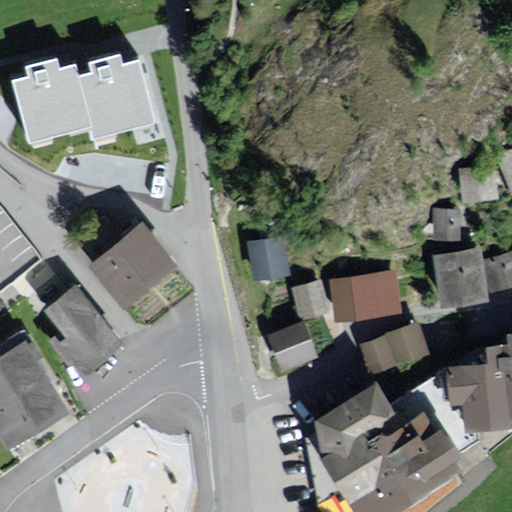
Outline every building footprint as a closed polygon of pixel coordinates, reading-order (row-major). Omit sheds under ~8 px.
[(6,72),(0,79),(0,136),(13,148),(47,110),(6,72)] [(511,151),(501,156),(511,182),(511,151)] [(497,165),(460,169),(463,199),(500,195),(497,165)] [(0,207),(0,292),(42,259),(0,207)] [(461,209),(434,209),(434,237),(461,237),(461,209)] [(143,224),(93,263),(129,310),(179,272),(143,224)] [(289,236),(250,241),(255,279),(293,275),(289,236)] [(491,299),(484,246),(434,252),(441,305),(491,299)] [(511,253),(498,259),(511,292),(511,291),(511,253)] [(398,270),(334,278),(340,319),(404,311),(398,270)] [(332,310),(322,279),(294,289),(304,320),(332,310)] [(77,282),(39,314),(90,375),(128,343),(77,282)] [(322,355),(309,322),(272,336),(285,370),(322,355)] [(422,322),(385,334),(393,359),(430,348),(422,322)] [(511,330),(505,331),(450,361),(454,393),(471,391),(476,424),(511,419),(511,330)] [(29,341),(0,357),(0,434),(9,450),(71,415),(29,341)] [(320,422),(330,457),(363,511),(389,511),(464,467),(458,457),(467,447),(442,424),(423,435),(419,428),(386,448),(377,436),(367,439),(362,431),(393,411),(376,386),(320,422)]
